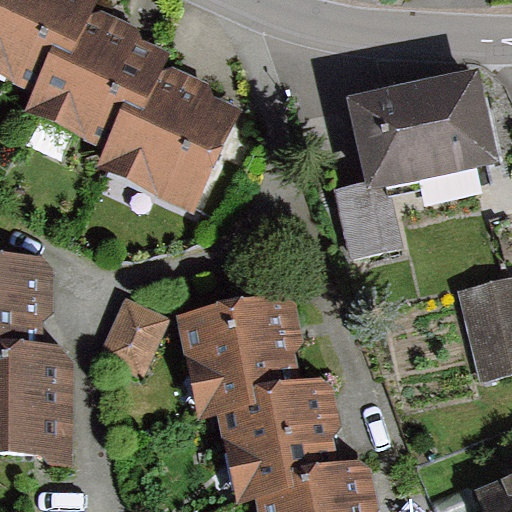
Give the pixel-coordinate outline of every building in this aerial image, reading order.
[(0,0),(0,75),(33,91),(55,44),(74,53),(95,9),(98,0),(0,0)] [(55,44),(33,91),(25,110),(104,147),(127,98),(145,107),(165,64),(171,52),(141,39),(138,29),(95,9),(74,53),(55,44)] [(208,85),(165,64),(145,107),(127,98),(104,147),(95,165),(192,213),(243,112),(212,96),(208,85)] [(479,64),(347,96),(368,181),(370,190),(390,186),(502,158),(479,64)] [(370,190),(368,181),(335,189),(351,259),(404,247),(390,186),(370,190)] [(41,255),(0,254),(0,343),(44,344),(45,321),(55,313),(53,268),(41,255)] [(511,363),(511,279),(459,290),(474,371),(511,363)] [(297,294),(180,311),(199,418),(219,414),(259,406),(255,389),(300,380),(296,352),(305,343),(297,294)] [(169,320),(128,302),(102,359),(143,377),(169,320)] [(0,456),(44,455),(49,464),(73,464),(74,361),(61,344),(44,344),(0,343),(0,456)] [(259,406),(219,414),(238,503),(258,499),(298,490),(294,473),(342,463),(336,435),(343,427),(331,373),(300,380),(255,389),(259,406)] [(298,490),(258,499),(261,511),(374,511),(379,506),(371,466),(360,459),(342,463),(294,473),(298,490)] [(511,511),(511,494),(478,509),(478,511),(511,511)]
